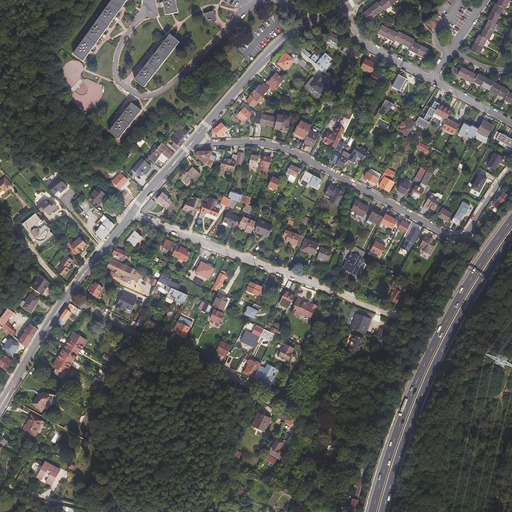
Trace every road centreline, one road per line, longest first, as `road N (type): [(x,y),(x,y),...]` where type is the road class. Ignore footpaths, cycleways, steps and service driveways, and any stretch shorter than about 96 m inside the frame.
road 1 (residential): [(192,141),(257,141),(300,152),(459,239),(511,168)]
road 2 (residential): [(66,297),(373,450)]
road 3 (trunk): [(511,216),(432,343),(370,511)]
road 4 (trunk): [(381,511),(437,358),(511,234)]
road 5 (residential): [(131,213),(408,324)]
road 6 (residential): [(254,2),(171,83),(145,96),(122,88),(113,67),(144,0)]
road 7 (residential): [(338,7),(370,47),(511,124)]
road 8 (tertiary): [(313,21),(272,50),(192,141)]
road 9 (track): [(504,387),(458,407),(439,511)]
road 10 (tertiary): [(66,297),(0,407)]
